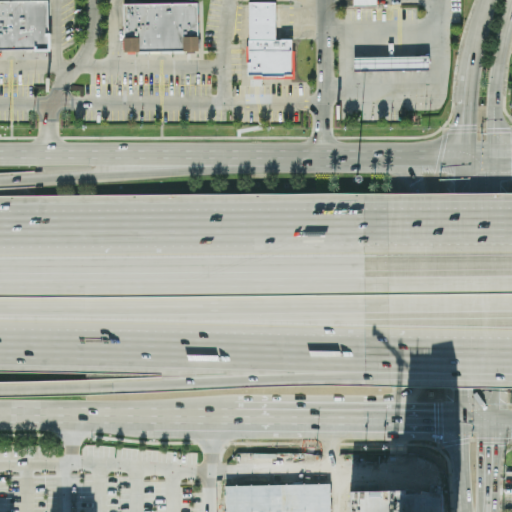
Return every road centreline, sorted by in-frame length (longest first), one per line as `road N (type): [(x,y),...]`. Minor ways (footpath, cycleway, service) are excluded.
road 1 (motorway): [(0,343),(388,345)]
road 2 (motorway): [(388,276),(0,275)]
road 3 (motorway): [(0,306),(384,308)]
road 4 (motorway): [(387,230),(69,232)]
road 5 (motorway): [(88,389),(386,372)]
road 6 (primary): [(368,422),(414,387),(414,203),(406,180),(384,158)]
road 7 (primary): [(279,159),(0,157)]
road 8 (secondary): [(478,423),(483,158)]
road 9 (motorway): [(232,159),(0,181)]
road 10 (primary): [(483,158),(279,159)]
road 11 (secondary): [(483,158),(495,140),(511,6)]
road 12 (primary): [(0,416),(155,420)]
road 13 (primary): [(236,420),(368,422)]
road 14 (motorway): [(384,308),(511,308)]
road 15 (motorway): [(386,372),(511,366)]
road 16 (motorway): [(511,229),(387,230)]
road 17 (motorway): [(388,345),(511,345)]
road 18 (motorway): [(511,276),(388,276)]
